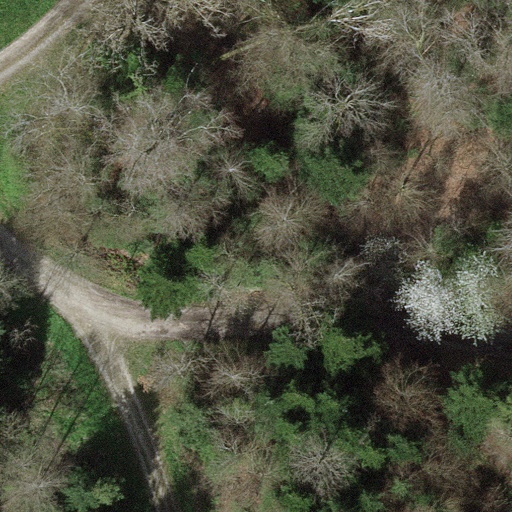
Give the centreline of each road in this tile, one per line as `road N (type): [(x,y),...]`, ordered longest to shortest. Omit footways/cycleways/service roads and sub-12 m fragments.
road 1 (track): [(63,292),(175,315),(459,322),(511,333)]
road 2 (track): [(0,233),(63,292),(103,355),(158,511)]
